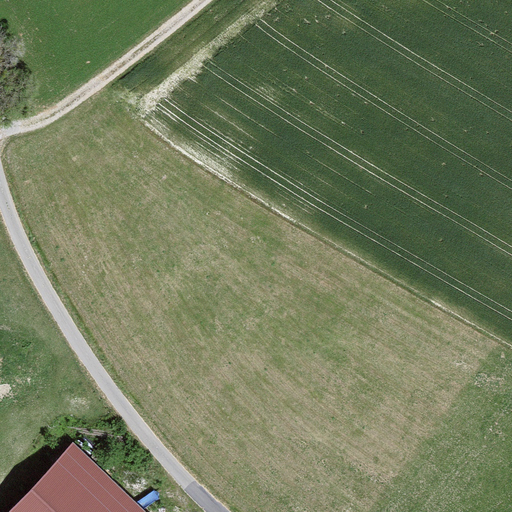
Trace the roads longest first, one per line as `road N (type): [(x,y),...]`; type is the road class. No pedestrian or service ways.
road 1 (unclassified): [(219,511),(125,409),(74,336),(0,184)]
road 2 (track): [(0,135),(56,116),(203,0)]
